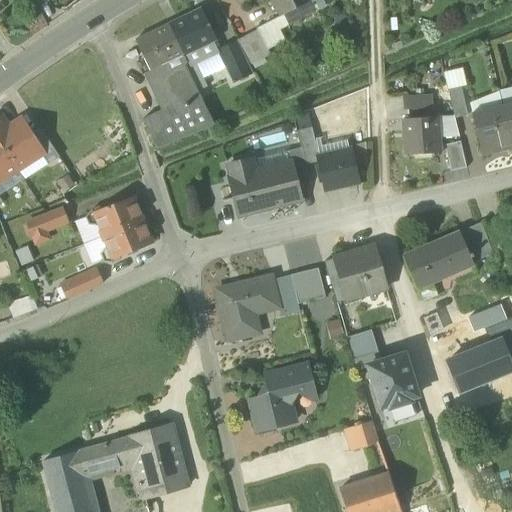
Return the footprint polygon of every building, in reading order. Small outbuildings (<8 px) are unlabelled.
[(272,0),(281,15),(281,16),(283,15),(310,1),(309,0),(272,0)] [(410,6),(386,7),(387,30),(411,29),(410,6)] [(201,9),(168,24),(183,56),(214,41),(216,40),(201,9)] [(281,15),(255,29),(257,31),(257,30),(267,50),(284,41),(279,30),(288,25),(283,15),(281,16),(281,15)] [(151,71),(183,56),(168,24),(136,40),(151,71)] [(257,31),(236,41),(249,66),(270,55),(267,50),(257,30),(257,31)] [(188,63),(189,67),(195,64),(219,53),(218,50),(214,41),(183,56),(188,63)] [(236,41),(218,50),(219,53),(226,67),(233,83),(252,74),(236,41)] [(195,64),(202,78),(226,67),(219,53),(195,64)] [(183,56),(151,71),(172,114),(201,100),(197,92),(184,65),(188,63),(183,56)] [(197,92),(207,88),(202,78),(195,64),(189,67),(188,63),(184,65),(197,92)] [(448,90),(463,86),(466,85),(462,68),(443,73),(448,90)] [(213,126),(201,100),(172,114),(151,71),(140,77),(155,107),(140,114),(153,150),(213,126)] [(454,116),(455,118),(470,114),(463,86),(448,90),(454,116)] [(511,87),(499,90),(503,108),(511,105),(511,87)] [(473,115),(503,108),(499,90),(470,104),(473,115)] [(406,96),(407,110),(432,108),(431,94),(406,96)] [(482,151),(511,143),(503,108),(473,115),(482,151)] [(21,120),(32,136),(42,130),(30,111),(19,118),(21,120)] [(297,132),(312,128),(308,113),(294,117),(297,132)] [(454,116),(438,117),(439,138),(459,137),(455,118),(454,116)] [(440,153),(439,138),(438,117),(402,119),(402,120),(407,120),(407,132),(403,133),(405,155),(440,153)] [(0,119),(0,143),(17,170),(41,155),(43,154),(32,136),(21,120),(7,129),(0,119)] [(319,159),(314,139),(312,128),(297,132),(301,147),(306,165),(318,162),(318,159),(319,159)] [(55,150),(42,130),(32,136),(43,154),(44,156),(55,150)] [(314,139),(319,159),(351,152),(350,147),(348,140),(321,146),(320,139),(314,139)] [(445,145),(450,172),(466,168),(460,142),(445,145)] [(0,181),(17,170),(0,143),(0,181)] [(350,147),(351,152),(355,168),(367,165),(365,143),(350,147)] [(286,152),(288,161),(290,161),(297,187),(311,184),(306,165),(301,147),(286,152)] [(286,152),(253,160),(256,169),(287,161),(288,161),(286,152)] [(318,162),(325,191),(358,183),(355,168),(351,152),(319,159),(318,159),(318,162)] [(41,155),(17,170),(24,180),(47,165),(41,155)] [(227,167),(240,218),(301,202),(297,187),(290,161),(288,161),(287,161),(288,166),(257,175),(256,169),(253,160),(227,167)] [(287,161),(256,169),(257,175),(288,166),(287,161)] [(98,225),(102,237),(143,220),(134,198),(105,210),(100,207),(92,210),(86,217),(89,225),(98,225)] [(28,223),(36,244),(48,239),(45,231),(67,223),(61,210),(28,223)] [(82,244),(102,237),(98,225),(89,225),(86,217),(74,222),(82,244)] [(152,242),(143,220),(102,237),(107,248),(101,254),(103,259),(104,262),(112,263),(120,260),(122,254),(152,242)] [(505,222),(486,230),(494,252),(511,245),(511,239),(509,231),(505,222)] [(496,258),(494,252),(486,230),(483,223),(463,231),(477,266),(496,258)] [(420,296),(425,297),(436,293),(432,284),(477,266),(463,231),(409,253),(404,255),(420,296)] [(102,237),(82,244),(90,264),(103,259),(101,254),(107,248),(102,237)] [(324,261),(336,303),(385,288),(373,247),(324,261)] [(318,268),(291,275),(298,304),(325,297),(318,268)] [(62,285),(69,299),(102,285),(95,270),(62,285)] [(300,312),(298,304),(291,275),(273,280),(281,309),(279,309),(281,316),(300,312)] [(216,291),(229,342),(256,335),(252,316),(255,315),(279,309),(281,309),(273,280),(273,277),(216,291)] [(8,304),(13,319),(38,309),(32,295),(8,304)] [(473,333),(484,329),(507,320),(501,305),(468,319),(473,333)] [(426,323),(431,336),(442,331),(441,324),(436,312),(427,316),(426,323)] [(252,316),(256,335),(260,334),(255,315),(252,316)] [(484,329),(489,343),(501,338),(504,347),(511,343),(511,317),(507,320),(484,329)] [(357,371),(368,367),(368,365),(381,361),(371,330),(347,338),(357,371)] [(511,369),(511,368),(504,347),(501,338),(489,343),(448,358),(460,389),(511,369)] [(417,396),(404,354),(381,361),(368,365),(368,367),(381,407),(389,405),(389,408),(410,401),(409,399),(417,396)] [(250,403),(256,431),(294,422),(290,404),(296,393),(312,389),(306,366),(266,376),(267,381),(255,401),(250,403)] [(410,401),(389,408),(394,422),(415,416),(410,401)] [(347,440),(351,451),(377,442),(371,421),(343,430),(346,440),(347,440)] [(135,459),(145,496),(184,485),(168,426),(129,437),(135,459)] [(43,461),(56,511),(88,511),(94,511),(85,482),(114,473),(112,465),(135,459),(129,437),(43,461)] [(339,489),(346,511),(397,511),(401,511),(389,473),(339,489)]
